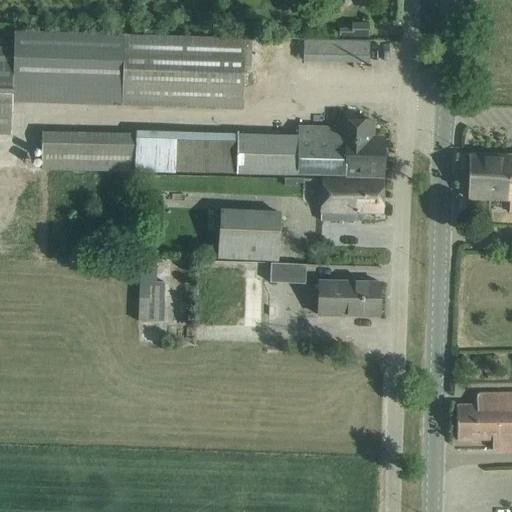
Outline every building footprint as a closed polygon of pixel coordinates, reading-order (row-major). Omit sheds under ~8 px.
[(351,27),(351,36),(370,36),(370,21),(351,21),(351,27)] [(13,53),(12,105),(121,108),(121,106),(124,37),(14,33),(13,53)] [(124,37),(121,106),(241,110),(243,41),(124,37)] [(371,63),(371,41),(305,42),(305,64),(371,63)] [(0,52),(0,130),(11,130),(12,105),(13,53),(0,52)] [(236,136),(236,138),(43,133),(42,169),(383,177),(384,139),(372,139),(373,122),(339,121),(339,129),(298,128),(298,137),(257,136),(257,137),(236,136)] [(511,156),(469,156),(468,177),(511,178),(511,171),(511,170),(511,156)] [(511,178),(468,177),(468,199),(510,200),(509,213),(511,212),(511,170),(511,171),(511,178)] [(383,182),(363,182),(322,182),(322,221),(362,221),(362,213),(382,213),(383,182)] [(277,262),(279,214),(219,211),(217,259),(277,262)] [(141,266),(139,325),(163,326),(164,285),(157,284),(157,267),(141,266)] [(303,272),(268,271),(268,293),(302,294),(303,272)] [(380,284),(360,283),(317,282),(316,314),(380,316),(380,284)] [(496,422),(511,421),(511,393),(496,394),(476,395),(476,406),(457,407),(457,423),(477,423),(477,411),(496,411),(496,422)] [(511,421),(496,422),(496,411),(477,411),(477,423),(457,423),(457,441),(492,440),(492,451),(511,450),(511,421)]
